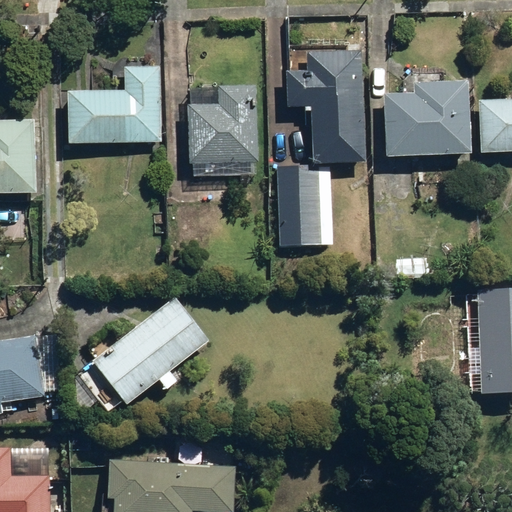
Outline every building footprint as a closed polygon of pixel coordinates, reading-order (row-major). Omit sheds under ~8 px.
[(363,168),(358,53),(300,55),(301,75),(279,76),(281,114),(305,113),(307,170),(363,168)] [(61,96),(62,150),(158,147),(156,69),(119,71),(119,94),(61,96)] [(377,97),(379,163),(466,160),(463,85),(408,87),(409,96),(377,97)] [(182,170),(254,168),(252,89),(211,90),(212,108),(180,109),(182,170)] [(475,158),(511,157),(511,102),(474,104),(475,158)] [(0,199),(33,198),(30,123),(0,123),(0,199)] [(271,175),(274,252),(330,249),(326,172),(271,175)] [(224,203),(168,205),(170,262),(226,259),(224,203)] [(511,288),(474,288),(473,400),(511,400),(511,288)] [(171,303),(71,383),(101,419),(115,408),(120,414),(152,388),(161,400),(176,388),(168,378),(206,346),(171,303)] [(48,340),(0,345),(0,420),(3,420),(2,414),(11,413),(11,410),(56,404),(48,340)] [(0,511),(44,511),(46,453),(0,452),(0,511)] [(230,511),(233,470),(103,464),(101,506),(108,507),(107,511),(230,511)]
